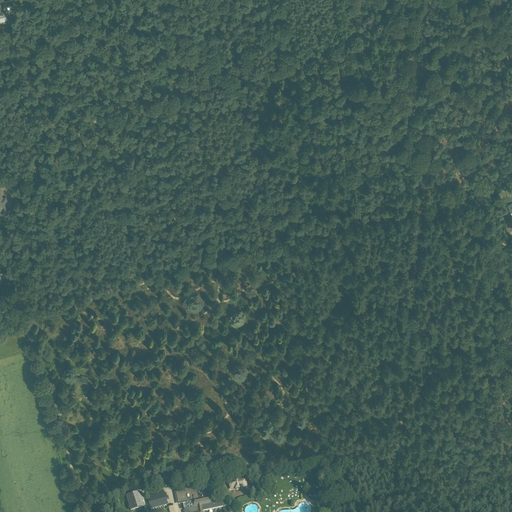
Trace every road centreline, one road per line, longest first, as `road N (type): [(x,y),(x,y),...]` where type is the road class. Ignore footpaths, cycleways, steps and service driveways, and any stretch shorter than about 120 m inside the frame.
road 1 (track): [(511,450),(496,274),(453,192)]
road 2 (track): [(400,434),(422,201)]
road 3 (track): [(0,324),(220,261)]
road 4 (track): [(453,192),(379,97),(351,30),(350,0)]
road 5 (unknown): [(453,192),(463,155),(499,91),(497,0)]
road 6 (track): [(428,166),(401,85),(416,0)]
road 7 (track): [(411,312),(289,243)]
road 8 (track): [(289,243),(422,201)]
